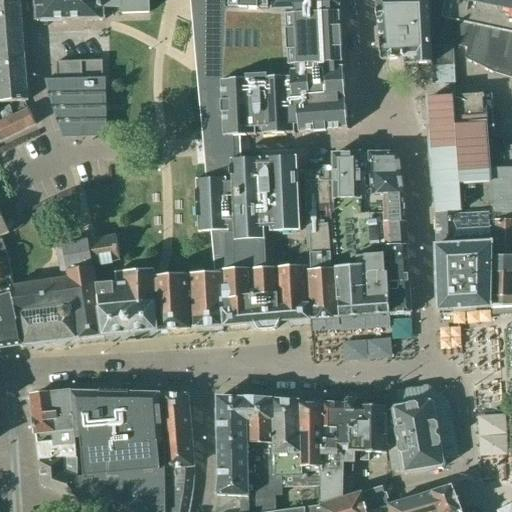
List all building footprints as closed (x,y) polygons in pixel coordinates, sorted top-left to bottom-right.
[(0,0),(0,104),(28,102),(20,0),(0,0)] [(35,0),(36,23),(105,21),(105,9),(104,0),(35,0)] [(149,0),(104,0),(105,9),(121,8),(121,15),(150,15),(149,0)] [(204,0),(201,44),(214,180),(227,180),(227,184),(232,184),(231,161),(237,161),(236,138),(257,137),(257,135),(263,135),(263,137),(295,135),(295,133),(299,133),(300,135),(349,131),(344,68),(342,68),(342,64),(343,64),(341,13),(338,14),(338,8),(340,8),(339,0),(204,0)] [(432,65),(431,48),(431,0),(378,0),(382,42),(381,42),(382,62),(405,60),(406,70),(418,68),(418,66),(431,65),(432,65)] [(511,79),(511,0),(444,0),(441,19),(445,20),(439,43),(467,49),(465,60),(494,74),(511,79)] [(431,67),(454,66),(454,47),(438,47),(431,48),(432,65),(431,65),(431,67)] [(103,81),(103,62),(57,63),(57,82),(48,82),(49,88),(50,93),(52,99),(54,105),(61,127),(65,138),(107,137),(105,81),(103,81)] [(454,66),(431,67),(432,85),(432,86),(455,86),(454,66)] [(494,211),(489,158),(488,144),(493,144),(492,95),(454,98),(428,99),(429,102),(428,102),(430,128),(429,128),(434,188),(435,189),(437,214),(460,213),(494,211)] [(9,120),(0,124),(0,139),(1,142),(36,125),(29,110),(9,120)] [(0,124),(9,120),(6,114),(0,115),(0,124)] [(511,152),(489,158),(494,211),(494,214),(493,242),(492,289),(491,309),(492,309),(511,307),(511,152)] [(369,206),(368,183),(368,155),(361,155),(333,156),(334,172),(334,214),(331,214),(332,264),(335,264),(339,299),(340,319),(391,315),(387,251),(385,229),(383,229),(377,215),(384,215),(384,205),(369,206)] [(368,183),(403,182),(399,158),(395,155),(368,155),(368,183)] [(14,285),(13,285),(21,321),(25,347),(104,337),(146,333),(157,332),(187,330),(190,330),(189,308),(194,307),(195,330),(224,328),(225,328),(256,325),(256,326),(259,331),(261,332),(275,331),(277,330),(279,325),(279,323),(310,320),(309,300),(309,268),(266,269),(265,229),(270,229),(270,234),(301,233),(298,158),(237,161),(231,161),(232,184),(227,184),(227,180),(214,180),(196,181),(199,234),(218,234),(222,274),(192,277),(192,280),(188,280),(188,277),(154,279),(154,272),(116,275),(118,284),(97,286),(93,266),(120,262),(116,237),(63,247),(63,249),(56,250),(61,279),(14,285)] [(340,319),(339,299),(335,264),(332,264),(331,214),(334,214),(334,172),(305,173),(309,268),(309,300),(310,320),(311,321),(340,319)] [(384,205),(405,205),(405,195),(403,182),(368,183),(369,206),(384,205)] [(385,229),(406,229),(406,223),(405,205),(384,205),(384,215),(377,215),(383,229),(385,229)] [(0,237),(1,237),(10,233),(0,209),(0,237)] [(490,242),(490,213),(460,215),(460,213),(437,214),(436,215),(439,312),(455,311),(455,313),(475,311),(475,310),(491,309),(492,289),(493,242),(490,242)] [(387,251),(408,251),(406,229),(385,229),(387,251)] [(7,260),(9,259),(1,237),(0,237),(0,251),(4,250),(7,260)] [(387,251),(391,315),(411,314),(410,289),(408,251),(387,251)] [(0,283),(13,279),(9,259),(7,260),(9,269),(0,271),(0,283)] [(13,285),(14,285),(13,279),(0,283),(0,326),(21,321),(13,285)] [(0,351),(25,347),(21,321),(0,326),(0,351)] [(40,463),(74,463),(70,414),(71,394),(31,398),(31,401),(36,436),(40,463)] [(162,416),(161,396),(71,394),(70,414),(74,463),(76,481),(78,501),(97,511),(166,511),(168,499),(162,416)] [(388,418),(388,454),(389,454),(393,471),(402,470),(403,472),(408,476),(438,471),(437,471),(442,470),(445,466),(444,461),(445,461),(439,431),(444,430),(446,426),(444,411),(440,409),(436,410),(435,404),(431,401),(426,402),(425,398),(421,395),(417,396),(414,400),(415,404),(400,407),(395,408),(392,412),(393,417),(388,418)] [(189,511),(193,496),(194,478),(194,468),(195,468),(189,397),(161,396),(162,416),(168,499),(166,511),(189,511)] [(274,446),(273,402),(264,402),(264,401),(247,400),(246,401),(218,399),(218,413),(218,441),(219,441),(219,453),(220,482),(217,498),(242,499),(240,511),(275,511),(275,498),(282,497),(282,490),(283,490),(283,479),(275,480),(274,446)] [(302,474),(300,404),(273,402),(274,446),(275,480),(283,479),(301,479),(301,474),(302,474)] [(322,449),(323,405),(300,404),(302,474),(301,474),(301,479),(283,479),(283,490),(321,489),(322,449)] [(359,424),(359,407),(359,406),(344,405),(344,407),(323,405),(322,449),(321,489),(321,506),(344,498),(344,465),(357,465),(357,461),(351,461),(351,430),(359,430),(359,424)] [(388,454),(388,418),(387,418),(387,409),(359,407),(359,424),(359,430),(351,430),(351,461),(357,461),(357,454),(361,454),(361,461),(370,462),(370,454),(388,454)] [(43,488),(78,501),(76,481),(74,463),(40,463),(43,488)] [(377,511),(394,507),(386,485),(363,492),(363,493),(344,498),(321,506),(321,508),(288,511),(377,511)] [(461,511),(452,488),(394,507),(377,511),(461,511)] [(214,511),(240,511),(242,499),(217,498),(214,511)]
